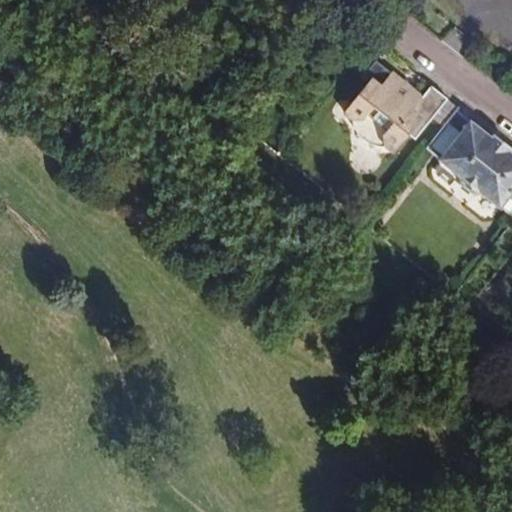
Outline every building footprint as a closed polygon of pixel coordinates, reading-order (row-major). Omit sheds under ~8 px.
[(172,0),(169,5),(183,17),(196,2),(202,7),(207,0),(172,0)] [(373,35),(338,7),(325,23),(360,50),(373,35)] [(329,37),(309,22),(284,54),(304,70),(329,37)] [(450,96),(433,82),(424,95),(416,88),(411,94),(397,84),(402,77),(378,57),(367,71),(372,75),(347,110),(361,120),(358,125),(379,140),(382,137),(398,149),(411,131),(417,136),(450,96)] [(233,70),(218,58),(203,75),(219,87),(233,70)] [(411,94),(416,88),(402,77),(397,84),(411,94)] [(472,118),(458,107),(427,146),(442,156),(441,157),(460,173),(460,181),(472,190),(481,189),(501,205),(502,204),(511,210),(511,147),(511,148),(511,147),(511,144),(506,140),(503,146),(497,143),(501,136),(495,131),(493,133),(473,115),(472,118)] [(503,146),(506,140),(501,136),(497,143),(503,146)]
